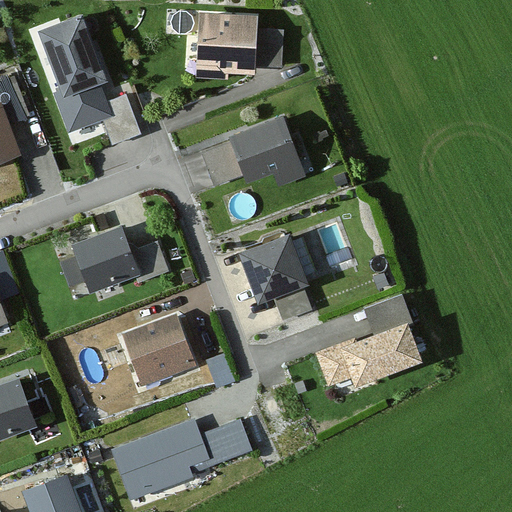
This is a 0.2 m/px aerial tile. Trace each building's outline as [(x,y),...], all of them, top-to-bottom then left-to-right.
[(199,10),(194,76),(227,78),(227,70),(254,72),(259,14),(199,10)] [(89,11),(30,32),(66,131),(110,115),(98,82),(112,77),(89,11)] [(0,109),(0,158),(16,152),(0,109)] [(228,142),(200,152),(213,190),(266,171),(272,188),(305,177),(283,115),(225,135),(228,142)] [(118,229),(70,249),(87,290),(132,271),(137,283),(163,272),(152,244),(128,253),(118,229)] [(289,234),(229,252),(240,288),(252,284),(256,296),(304,282),(289,234)] [(372,332),(314,356),(326,385),(352,375),(356,384),(417,360),(404,329),(413,325),(401,295),(363,310),(372,332)] [(173,315),(118,335),(137,383),(191,363),(173,315)] [(211,386),(230,380),(223,355),(203,361),(211,386)] [(22,381),(0,388),(0,436),(36,424),(22,381)] [(193,418),(109,447),(125,494),(249,451),(238,419),(198,433),(193,418)] [(84,511),(71,473),(21,491),(28,511),(84,511)]
